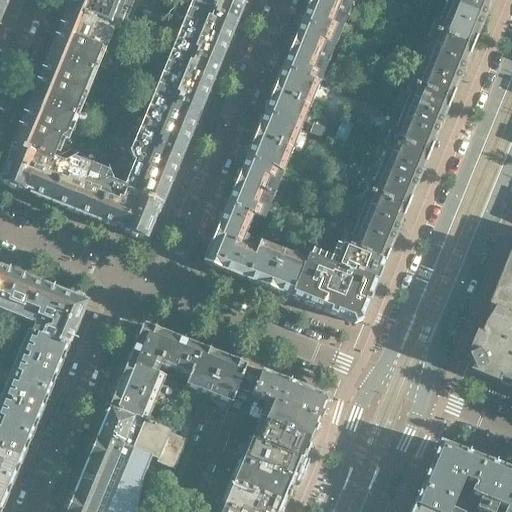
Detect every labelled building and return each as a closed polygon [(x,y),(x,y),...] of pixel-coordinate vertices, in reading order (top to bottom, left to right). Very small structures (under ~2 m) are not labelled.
[(102,0),(71,0),(67,12),(109,29),(124,35),(133,12),(118,6),(102,0)] [(102,0),(118,6),(133,12),(137,0),(102,0)] [(235,24),(244,1),(241,0),(196,0),(194,7),(235,24)] [(344,27),(349,14),(315,0),(309,0),(301,20),(333,33),(337,24),(344,27)] [(352,0),(315,0),(349,14),(355,1),(352,0)] [(483,22),(491,0),(451,0),(448,8),(483,22)] [(150,19),(152,15),(154,11),(144,7),(140,16),(143,17),(143,16),(150,19)] [(226,46),(235,24),(194,7),(184,29),(226,46)] [(159,18),(162,11),(155,8),(154,11),(152,15),(159,18)] [(472,48),(483,22),(448,8),(441,26),(433,22),(429,31),(472,48)] [(100,51),(109,29),(67,12),(58,34),(100,51)] [(156,26),(159,18),(152,15),(150,19),(149,23),(156,26)] [(147,27),(149,23),(150,19),(143,16),(143,17),(140,24),(147,27)] [(329,42),(333,33),(301,20),(292,42),(331,58),(336,45),(329,42)] [(217,68),(226,46),(184,29),(175,51),(217,68)] [(461,75),(472,48),(429,31),(426,39),(434,43),(427,61),(461,75)] [(91,73),(100,51),(58,34),(49,56),(91,73)] [(326,71),(331,58),(292,42),(283,64),(315,77),(318,68),(326,71)] [(208,90),(217,68),(175,51),(166,73),(208,90)] [(132,64),(134,60),(135,57),(128,53),(125,61),(132,64)] [(141,63),(144,56),(137,53),(135,57),(134,60),(141,63)] [(82,95),(91,73),(49,56),(40,78),(82,95)] [(138,70),(141,63),(134,60),(132,64),(131,67),(138,70)] [(129,71),(131,67),(132,64),(125,61),(122,68),(129,71)] [(450,102),(461,75),(427,61),(419,79),(411,76),(407,84),(450,102)] [(313,103),(322,80),(315,77),(283,64),(274,87),(313,103)] [(199,112),(208,90),(166,73),(157,95),(199,112)] [(73,117),(82,95),(40,78),(31,100),(73,117)] [(439,128),(450,102),(407,84),(404,93),(412,96),(405,114),(439,128)] [(304,125),(313,103),(274,87),(265,109),(304,125)] [(190,135),(199,112),(157,95),(148,118),(190,135)] [(123,107),(126,100),(119,97),(117,101),(116,104),(123,107)] [(114,108),(116,104),(117,101),(110,98),(107,105),(114,108)] [(64,138),(73,117),(31,100),(22,122),(61,139),(64,138)] [(120,115),(123,107),(116,104),(114,108),(113,112),(120,115)] [(111,116),(113,112),(114,108),(107,105),(104,113),(111,116)] [(295,147),(304,125),(265,109),(256,131),(295,147)] [(428,155),(439,128),(405,114),(397,132),(389,129),(386,138),(428,155)] [(181,157),(190,135),(148,118),(139,140),(181,157)] [(48,159),(57,138),(60,139),(61,139),(22,122),(12,146),(46,160),(48,159)] [(286,169),(295,147),(256,131),(247,153),(278,166),(286,169)] [(99,145),(101,139),(94,136),(92,142),(95,143),(99,145)] [(417,182),(428,155),(386,138),(382,146),(390,149),(383,168),(417,182)] [(106,150),(109,142),(101,139),(99,145),(98,147),(106,150)] [(170,183),(181,157),(139,140),(129,164),(130,167),(170,183)] [(89,148),(88,151),(92,153),(95,154),(98,147),(99,145),(95,143),(92,142),(89,148)] [(0,183),(25,194),(35,169),(43,172),(46,163),(50,162),(49,161),(48,162),(48,160),(48,159),(46,160),(12,146),(0,175),(0,183)] [(103,157),(106,150),(98,147),(95,154),(103,157)] [(274,175),(278,166),(247,153),(238,175),(277,191),(282,178),(274,175)] [(50,203),(66,163),(63,164),(62,166),(50,162),(46,163),(43,172),(35,169),(25,194),(50,203)] [(72,212),(89,171),(67,162),(66,163),(50,203),(72,212)] [(160,207),(170,183),(130,167),(131,169),(134,170),(125,191),(126,193),(160,207)] [(407,208),(417,182),(383,168),(376,186),(367,182),(364,191),(407,208)] [(94,221),(110,181),(110,179),(89,171),(72,212),(94,221)] [(271,204),(277,191),(238,175),(229,198),(260,211),(264,201),(271,204)] [(128,207),(121,203),(124,194),(122,190),(111,186),(112,184),(110,181),(94,221),(119,231),(128,207)] [(146,242),(160,207),(126,193),(125,191),(125,192),(124,192),(123,191),(122,190),(124,194),(121,203),(128,207),(119,231),(146,242)] [(396,235),(407,208),(364,191),(360,199),(369,203),(361,221),(396,235)] [(241,235),(249,217),(256,220),(260,211),(229,198),(215,232),(246,245),(249,238),(241,235)] [(385,262),(396,235),(361,221),(354,239),(346,236),(342,244),(385,262)] [(253,248),(246,245),(215,232),(201,264),(241,280),(253,248)] [(265,290),(280,251),(256,241),(253,248),(241,280),(265,290)] [(365,312),(385,262),(342,244),(333,265),(307,255),(304,260),(289,299),(290,300),(342,320),(353,325),(361,322),(365,312)] [(289,299),(304,260),(280,251),(265,290),(289,299)] [(511,263),(472,363),(474,364),(474,365),(474,367),(475,369),(476,371),(478,372),(477,374),(511,387),(511,263)] [(0,309),(14,275),(0,269),(0,309)] [(0,311),(23,321),(38,285),(14,275),(0,309),(0,311)] [(50,324),(62,294),(38,285),(23,321),(36,325),(38,319),(50,324)] [(64,357),(86,304),(62,294),(50,324),(38,319),(36,325),(28,343),(64,357)] [(0,335),(4,337),(8,327),(0,323),(0,335)] [(159,367),(170,338),(160,334),(160,333),(146,328),(145,328),(141,326),(135,341),(136,341),(126,364),(155,376),(159,367)] [(0,356),(5,359),(17,331),(8,327),(4,337),(0,346),(0,347),(0,356)] [(188,378),(200,350),(170,338),(159,367),(188,378)] [(55,379),(64,357),(28,343),(20,365),(55,379)] [(207,397),(222,358),(200,349),(200,350),(188,378),(184,388),(207,397)] [(229,405),(244,367),(222,358),(207,397),(229,405)] [(154,405),(164,380),(155,376),(126,364),(116,389),(154,405)] [(46,400),(55,379),(20,365),(11,386),(46,400)] [(248,403),(251,394),(260,373),(244,367),(229,405),(218,432),(229,436),(233,438),(242,416),(248,403)] [(273,403),(282,382),(269,377),(269,376),(260,373),(251,394),(271,402),(273,403)] [(326,404),(323,398),(294,387),(294,386),(282,381),(282,382),(273,403),(319,422),(322,415),(321,415),(325,404),(326,404)] [(38,421),(46,400),(11,386),(2,407),(38,421)] [(144,429),(154,405),(116,389),(106,413),(106,414),(144,429)] [(319,422),(273,403),(271,402),(262,424),(310,444),(319,422)] [(257,422),(263,409),(248,403),(242,416),(257,422)] [(0,430),(29,442),(38,421),(2,407),(0,412),(0,430)] [(128,511),(113,506),(121,485),(117,483),(120,476),(138,483),(146,463),(175,475),(186,447),(144,429),(106,414),(97,434),(94,442),(86,462),(83,469),(74,490),(71,497),(65,511),(128,511)] [(301,466),(310,444),(262,424),(253,446),(301,466)] [(0,455),(20,464),(29,442),(0,430),(0,455)] [(220,458),(229,436),(218,432),(209,454),(220,458)] [(301,466),(253,446),(247,444),(238,466),(256,473),(258,470),(267,474),(266,477),(291,488),(301,466)] [(475,484),(484,462),(439,444),(430,465),(464,479),(475,484)] [(211,480),(220,458),(209,454),(199,475),(211,480)] [(0,480),(11,485),(20,464),(0,455),(0,480)] [(480,511),(484,511),(502,469),(484,462),(475,484),(471,495),(482,499),(478,511),(480,511)] [(454,501),(464,479),(430,465),(421,488),(454,501)] [(291,488),(266,477),(264,481),(255,477),(256,473),(238,466),(229,488),(282,510),(291,488)] [(507,509),(511,496),(511,472),(502,469),(484,511),(492,511),(495,505),(507,509)] [(216,482),(211,480),(199,475),(190,497),(201,502),(207,504),(216,482)] [(0,505),(2,506),(11,485),(0,480),(0,505)] [(281,511),(282,510),(229,488),(220,510),(225,511),(281,511)] [(453,511),(451,511),(454,501),(421,488),(413,506),(427,511),(453,511)] [(197,511),(201,502),(190,497),(184,511),(197,511)]
